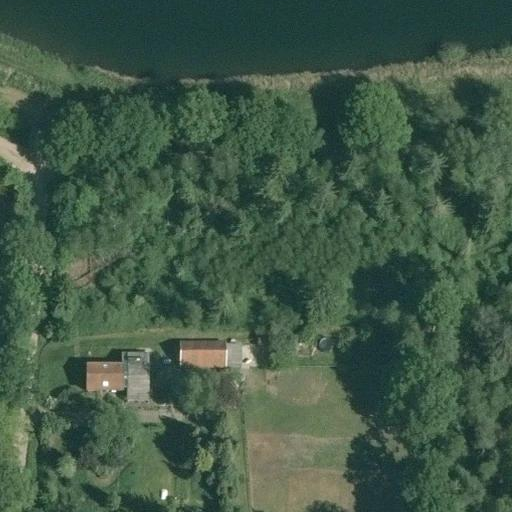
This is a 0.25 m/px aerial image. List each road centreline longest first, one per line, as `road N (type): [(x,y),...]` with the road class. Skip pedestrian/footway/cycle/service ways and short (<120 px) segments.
road 1 (track): [(44,163),(511,138)]
road 2 (unclassified): [(18,511),(44,163)]
